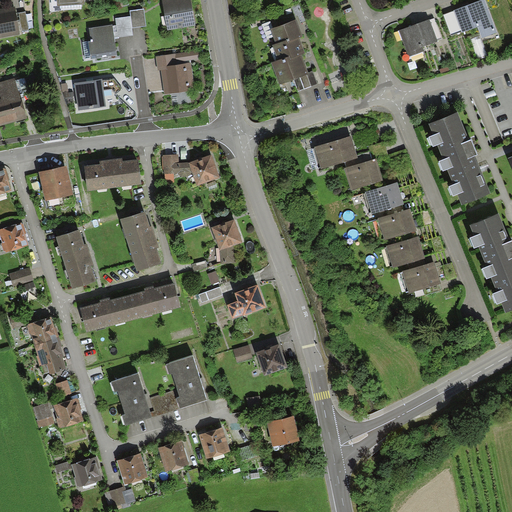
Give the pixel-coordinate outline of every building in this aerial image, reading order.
[(185,0),(173,0),(162,2),(167,31),(190,27),(185,0)] [(480,2),(442,17),(449,37),(476,27),(480,38),(492,33),(480,2)] [(0,14),(0,39),(26,33),(20,10),(0,14)] [(141,12),(127,14),(128,18),(115,20),(117,38),(130,36),(130,30),(143,29),(141,12)] [(424,20),(399,30),(407,53),(433,44),(432,40),(440,38),(433,21),(426,24),(424,20)] [(302,37),(296,21),(271,29),(276,45),(299,38),(302,37)] [(110,27),(87,29),(90,58),(113,55),(110,27)] [(304,53),(299,38),(276,45),(273,46),(278,62),(301,55),(304,53)] [(195,60),(194,54),(155,59),(157,72),(162,71),(165,94),(189,91),(185,61),(195,60)] [(308,74),(301,55),(278,62),(273,64),(280,84),(294,79),(308,74)] [(318,84),(313,72),(308,74),(294,79),(298,91),(318,84)] [(111,80),(75,83),(77,110),(100,108),(99,93),(109,92),(113,98),(120,92),(111,80)] [(0,89),(2,97),(0,97),(0,123),(0,125),(26,118),(15,81),(0,85),(0,89)] [(486,187),(454,114),(426,126),(458,199),(486,187)] [(348,138),(313,148),(319,170),(354,160),(348,138)] [(214,180),(207,158),(190,163),(176,164),(175,155),(163,156),(164,174),(193,172),(197,185),(214,180)] [(378,160),(345,170),(351,189),(384,179),(378,160)] [(136,184),(134,162),(84,167),(87,190),(136,184)] [(62,169),(38,173),(44,205),(68,200),(62,169)] [(2,172),(0,172),(0,195),(8,194),(2,172)] [(395,184),(363,193),(369,214),(418,200),(414,186),(397,191),(395,184)] [(407,211),(378,220),(384,240),(429,226),(425,213),(410,218),(407,211)] [(145,229),(140,213),(121,219),(136,268),(157,262),(152,247),(155,246),(149,227),(145,229)] [(511,303),(511,256),(495,217),(470,227),(505,307),(511,303)] [(21,225),(0,230),(0,235),(4,251),(26,245),(21,225)] [(228,225),(209,233),(218,252),(236,244),(228,225)] [(80,246),(76,231),(56,237),(72,286),(92,279),(87,264),(90,264),(85,245),(80,246)] [(415,239),(386,248),(393,269),(441,253),(437,241),(417,247),(415,239)] [(190,265),(191,273),(204,270),(203,263),(190,265)] [(433,263),(403,271),(410,295),(440,286),(433,263)] [(27,270),(9,276),(13,287),(30,281),(27,270)] [(216,273),(209,275),(212,287),(199,291),(202,301),(223,295),(216,273)] [(176,306),(171,285),(80,310),(86,330),(176,306)] [(259,306),(254,289),(231,297),(233,305),(223,308),(228,323),(247,317),(245,311),(259,306)] [(46,319),(25,325),(38,366),(44,364),(47,376),(63,371),(46,319)] [(247,347),(231,351),(235,362),(250,358),(247,347)] [(282,368),(275,349),(254,356),(261,375),(282,368)] [(163,365),(177,410),(204,401),(190,357),(163,365)] [(135,374),(109,383),(123,426),(150,417),(135,374)] [(65,383),(55,386),(59,398),(69,395),(65,383)] [(256,398),(245,400),(247,412),(258,410),(256,398)] [(75,401),(52,408),(58,429),(81,422),(75,401)] [(48,402),(34,406),(39,424),(54,420),(48,402)] [(293,443),(290,420),(266,423),(270,447),(293,443)] [(219,431),(198,438),(204,459),(226,453),(219,431)] [(176,448),(156,454),(161,474),(182,468),(176,448)] [(136,458),(117,463),(123,486),(142,480),(136,458)] [(67,463),(54,467),(56,473),(68,470),(67,463)] [(92,464),(70,469),(75,491),(97,485),(92,464)] [(109,509),(131,503),(127,489),(105,495),(109,509)]
